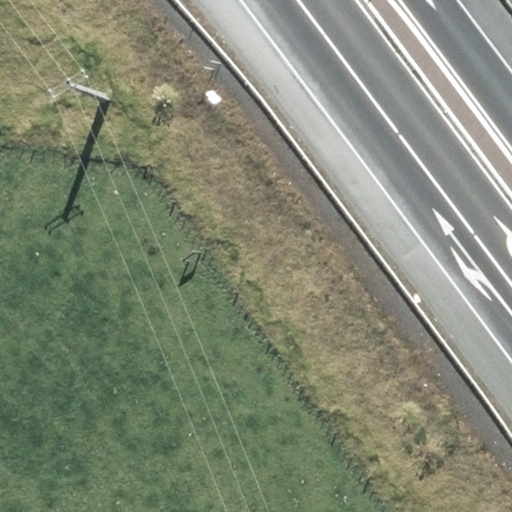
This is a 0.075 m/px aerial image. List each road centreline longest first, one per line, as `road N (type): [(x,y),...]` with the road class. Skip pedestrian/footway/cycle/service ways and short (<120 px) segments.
road 1 (trunk): [(511,295),(291,0)]
road 2 (trunk): [(436,0),(511,101)]
